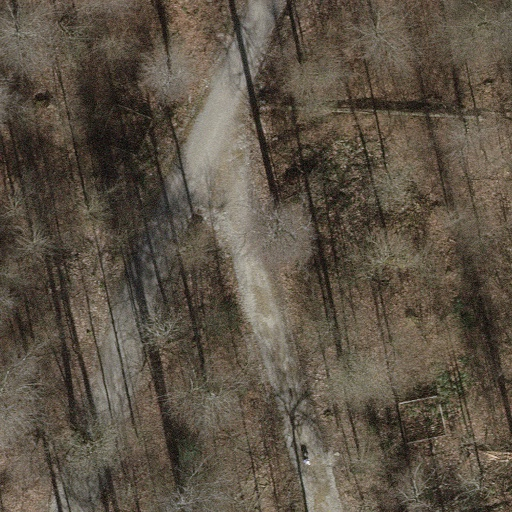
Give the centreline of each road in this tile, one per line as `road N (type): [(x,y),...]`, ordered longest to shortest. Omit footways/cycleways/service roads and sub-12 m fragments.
road 1 (track): [(266,0),(139,307),(74,511)]
road 2 (track): [(335,511),(209,135)]
